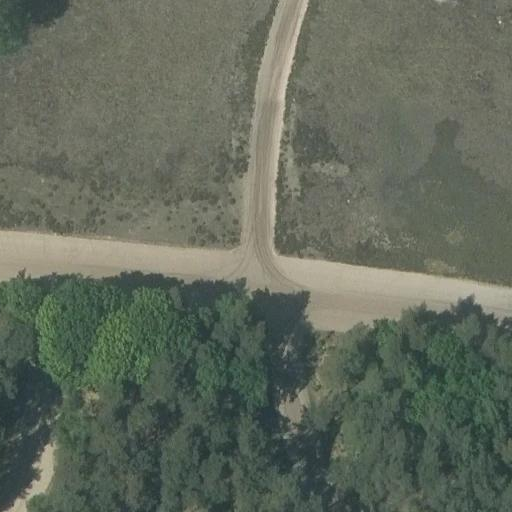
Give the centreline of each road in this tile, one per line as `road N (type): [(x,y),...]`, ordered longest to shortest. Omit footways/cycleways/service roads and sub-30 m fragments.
road 1 (track): [(327,511),(299,452),(260,290),(266,126),(296,0)]
road 2 (track): [(0,269),(260,290),(511,323)]
road 3 (track): [(8,511),(37,431),(51,273)]
